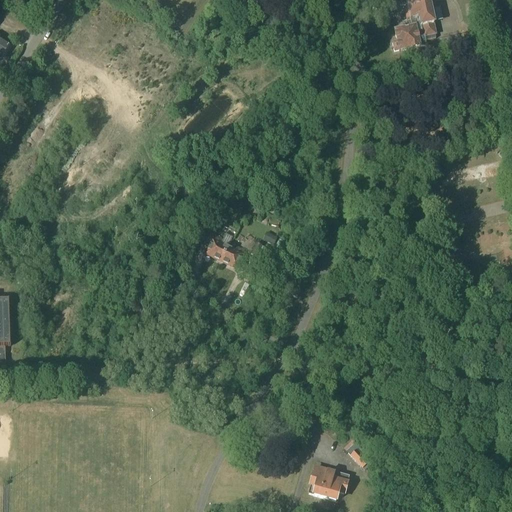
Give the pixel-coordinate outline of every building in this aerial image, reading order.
[(396,44),(392,45),(394,53),(398,52),(399,53),(419,49),(426,47),(424,39),(435,36),(433,26),(434,26),(427,0),(416,0),(415,0),(414,0),(411,0),(405,1),(407,11),(408,10),(410,20),(409,20),(411,26),(413,25),(414,28),(394,32),(396,44)] [(92,112),(133,138),(138,131),(140,121),(155,100),(162,94),(163,91),(181,64),(177,59),(157,46),(143,42),(132,50),(130,58),(124,56),(129,37),(143,42),(128,23),(125,21),(112,42),(107,40),(89,68),(95,76),(100,72),(104,66),(108,63),(112,68),(93,98),(90,97),(87,106),(92,112)] [(0,40),(0,50),(5,54),(10,46),(0,40)] [(110,129),(102,141),(123,155),(131,143),(110,129)] [(233,196),(224,198),(226,206),(235,204),(233,196)] [(208,224),(213,226),(221,230),(225,221),(217,217),(212,215),(208,224)] [(266,235),(262,243),(273,248),(277,241),(266,235)] [(220,263),(227,250),(220,246),(221,243),(216,240),(214,243),(212,242),(205,256),(220,263)] [(267,251),(255,245),(250,256),(262,262),(267,251)] [(227,250),(220,263),(236,271),(242,257),(240,256),(242,253),(237,250),(235,253),(227,250)] [(296,300),(300,291),(296,289),(292,297),(296,300)] [(0,369),(5,369),(5,348),(9,348),(8,303),(0,303),(0,369)] [(352,442),(342,450),(349,458),(362,472),(369,465),(356,451),(358,449),(352,442)] [(343,497),(347,484),(348,478),(314,469),(309,488),(310,488),(308,496),(313,497),(312,499),(335,505),(338,495),(343,497)]
